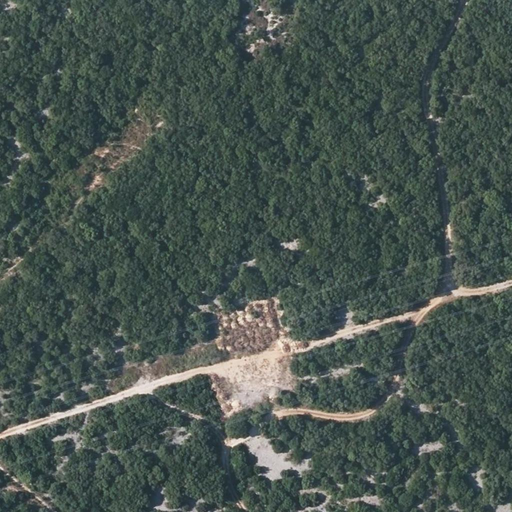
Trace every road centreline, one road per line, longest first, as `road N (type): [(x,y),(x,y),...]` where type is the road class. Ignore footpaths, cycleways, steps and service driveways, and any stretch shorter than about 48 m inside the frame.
road 1 (track): [(465,0),(425,80),(448,228),(446,277),(379,409),(340,418),(267,407),(225,418),(228,477),(242,511)]
road 2 (track): [(0,436),(131,397),(186,403),(225,418)]
